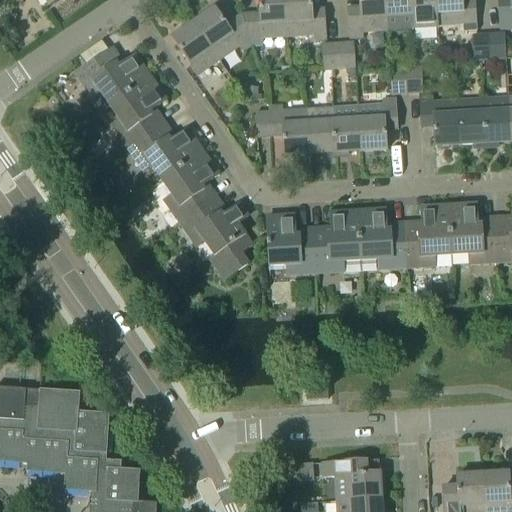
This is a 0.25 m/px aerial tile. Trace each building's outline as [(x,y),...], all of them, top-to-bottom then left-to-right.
[(258,0),(259,21),(242,22),(251,46),(262,46),(262,39),(287,38),(284,0),(258,0)] [(310,0),(284,0),(287,38),(312,36),(312,43),(326,42),(324,17),(312,17),(310,0)] [(387,32),(385,0),(358,0),(360,15),(347,15),(349,41),(362,40),(362,33),(387,32)] [(385,0),(387,32),(412,30),(410,0),(385,0)] [(410,0),(412,30),(437,29),(435,0),(410,0)] [(461,0),(435,0),(437,29),(462,27),(463,34),(476,33),(475,8),(462,8),(461,0)] [(511,0),(509,0),(510,5),(498,6),(499,31),(511,30),(511,0)] [(214,10),(193,25),(218,62),(239,47),(242,53),(251,46),(242,22),(228,31),(214,10)] [(218,62),(193,25),(171,40),(196,77),(218,62)] [(504,35),(488,36),(490,62),(505,61),(504,35)] [(490,62),(488,36),(472,37),(474,63),(490,62)] [(353,44),(337,45),(339,71),(355,70),(353,44)] [(339,71),(337,45),(322,46),(323,72),(339,71)] [(100,94),(110,108),(150,80),(134,57),(120,67),(109,52),(75,75),(92,99),(100,94)] [(421,70),(405,71),(407,96),(422,95),(421,70)] [(407,96),(405,71),(389,71),(391,97),(407,96)] [(112,128),(128,151),(161,127),(151,113),(166,102),(150,80),(110,108),(120,122),(112,128)] [(434,149),(460,147),(457,103),(432,105),(432,98),(418,99),(420,125),(432,124),(434,149)] [(508,100),(483,102),(485,150),(495,150),(495,145),(510,144),(508,100)] [(382,108),(357,109),(360,153),(386,152),(384,127),(397,126),(396,101),(382,101),(382,108)] [(457,103),(460,147),(475,146),(475,151),(485,150),(483,102),(457,103)] [(283,158),(310,156),(307,112),(282,114),(281,108),(268,108),(268,114),(270,133),(282,133),(283,158)] [(357,109),(332,111),(335,159),(345,159),(345,154),(360,153),(357,109)] [(307,112),(310,156),(325,155),(325,160),(335,159),(332,111),(307,112)] [(270,139),(270,133),(268,114),(255,115),(256,140),(270,139)] [(152,169),(162,183),(202,154),(186,132),(172,142),(161,127),(128,151),(144,174),(152,169)] [(164,202),(180,226),(214,202),(204,187),(218,177),(202,154),(162,183),(172,197),(164,202)] [(214,202),(180,226),(196,249),(204,243),(214,257),(209,260),(224,282),(247,266),(240,256),(252,248),(237,226),(247,219),(239,206),(224,217),(214,202)] [(511,211),(511,222),(495,223),(497,264),(511,263),(511,204),(511,205),(511,211)] [(476,207),(448,208),(451,257),(468,256),(469,266),(497,264),(495,223),(477,224),(476,207)] [(421,228),(404,229),(406,270),(434,268),(434,258),(451,257),(448,208),(420,210),(421,228)] [(385,212),(357,214),(360,263),(377,262),(377,272),(406,270),(404,229),(386,230),(385,212)] [(330,233),(312,234),(315,275),(343,274),(343,264),(360,263),(357,214),(329,215),(330,233)] [(315,275),(312,234),(294,235),(293,217),(265,219),(268,268),(286,267),(287,277),(315,275)] [(305,390),(306,403),(327,401),(326,389),(305,390)] [(155,511),(156,506),(137,504),(139,473),(120,471),(120,464),(105,463),(108,416),(77,414),(79,395),(39,392),(39,393),(0,390),(0,464),(27,466),(27,474),(65,476),(64,492),(91,494),(89,511),(155,511)] [(335,478),(336,503),(380,501),(379,475),(367,476),(366,463),(321,466),(322,479),(335,478)] [(508,475),(482,476),(484,511),(511,511),(511,499),(510,500),(508,475)] [(484,511),(482,476),(456,478),(457,489),(442,490),(443,511),(484,511)] [(381,511),(380,501),(336,503),(336,511),(381,511)]
